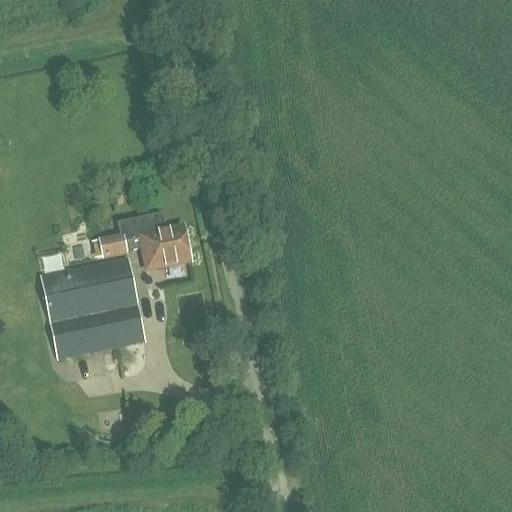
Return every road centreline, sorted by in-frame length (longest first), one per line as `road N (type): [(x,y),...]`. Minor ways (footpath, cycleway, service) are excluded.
road 1 (residential): [(259,389),(176,0)]
road 2 (track): [(284,511),(259,389)]
